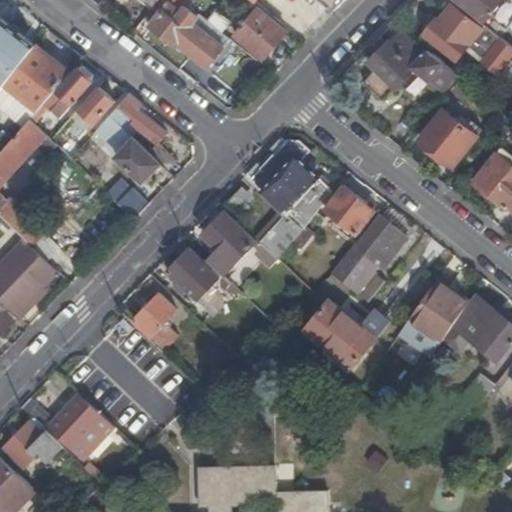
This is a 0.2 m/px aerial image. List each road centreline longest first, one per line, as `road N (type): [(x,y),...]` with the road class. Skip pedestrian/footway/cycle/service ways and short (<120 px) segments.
road 1 (residential): [(0,394),(233,146)]
road 2 (residential): [(511,271),(294,100)]
road 3 (residential): [(49,0),(233,146)]
road 4 (residential): [(294,100),(385,0)]
